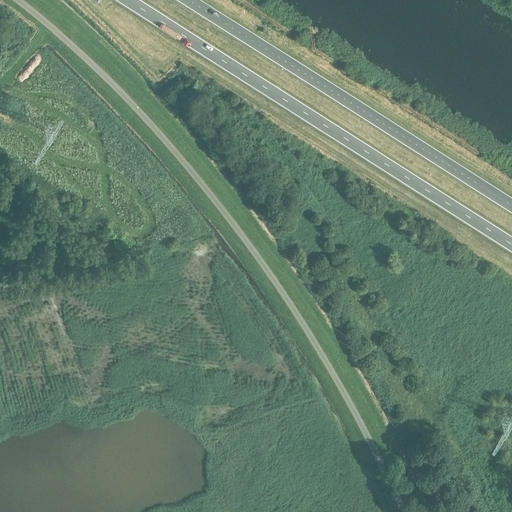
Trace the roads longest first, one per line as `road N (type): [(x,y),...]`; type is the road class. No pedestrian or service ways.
road 1 (unclassified): [(402,511),(343,391),(260,257),(154,127),(17,0)]
road 2 (trunk): [(127,0),(511,244)]
road 3 (trunk): [(511,205),(188,0)]
